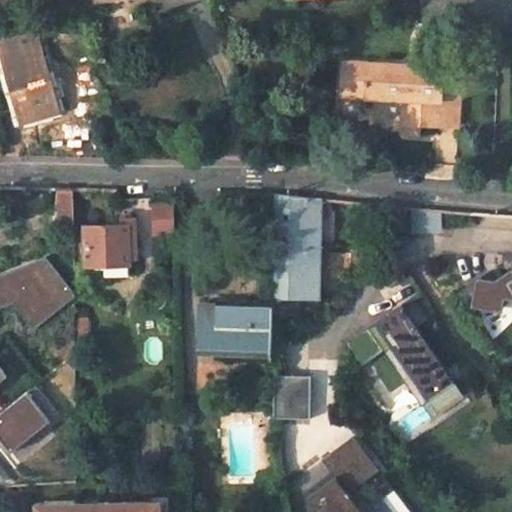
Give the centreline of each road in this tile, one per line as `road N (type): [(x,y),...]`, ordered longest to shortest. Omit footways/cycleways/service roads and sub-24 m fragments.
road 1 (residential): [(511,201),(188,171),(0,170)]
road 2 (unknown): [(511,245),(420,254),(366,289),(331,349),(323,452)]
